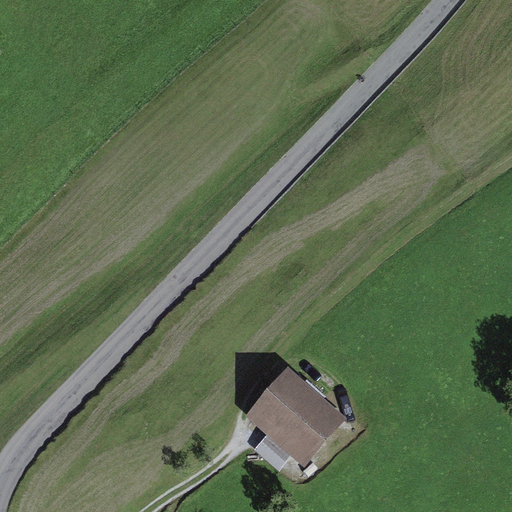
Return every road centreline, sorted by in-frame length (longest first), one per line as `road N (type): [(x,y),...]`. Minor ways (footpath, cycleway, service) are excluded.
road 1 (tertiary): [(442,0),(15,456),(0,482)]
road 2 (track): [(138,511),(230,445),(270,357),(377,256),(511,160)]
